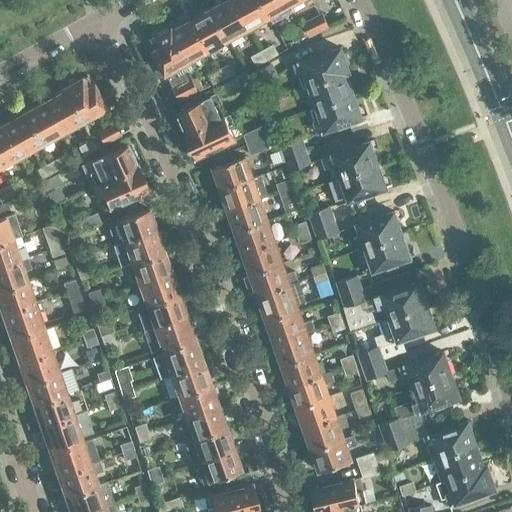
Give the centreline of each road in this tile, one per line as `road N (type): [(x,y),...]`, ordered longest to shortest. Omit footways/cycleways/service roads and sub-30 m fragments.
road 1 (residential): [(287,511),(232,329),(153,129),(98,21)]
road 2 (residential): [(511,408),(424,144),(356,0)]
road 3 (primary): [(511,134),(462,18)]
